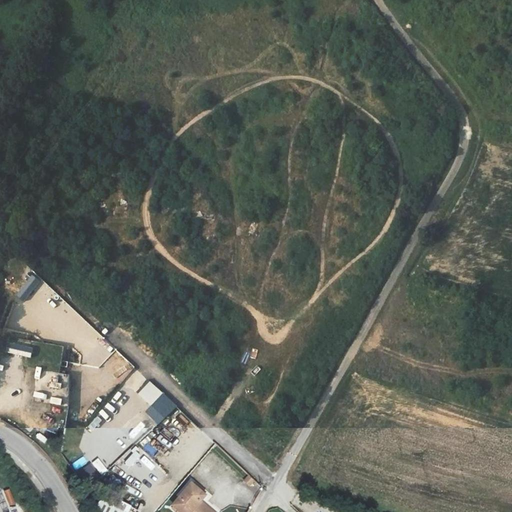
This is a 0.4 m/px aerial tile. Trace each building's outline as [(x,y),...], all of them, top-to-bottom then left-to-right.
[(69,375),(36,370),(34,401),(68,407),(69,375)] [(162,394),(147,380),(138,391),(152,404),(162,394)] [(95,430),(104,420),(99,415),(90,425),(95,430)] [(164,448),(172,438),(160,429),(152,439),(164,448)] [(112,462),(125,451),(121,446),(108,456),(112,462)] [(73,464),(77,470),(88,462),(84,456),(73,464)] [(181,511),(208,511),(209,511),(201,504),(206,498),(193,486),(175,506),(181,511)] [(130,511),(133,506),(106,492),(97,510),(98,511),(130,511)] [(0,498),(0,507),(7,510),(10,501),(0,498)]
